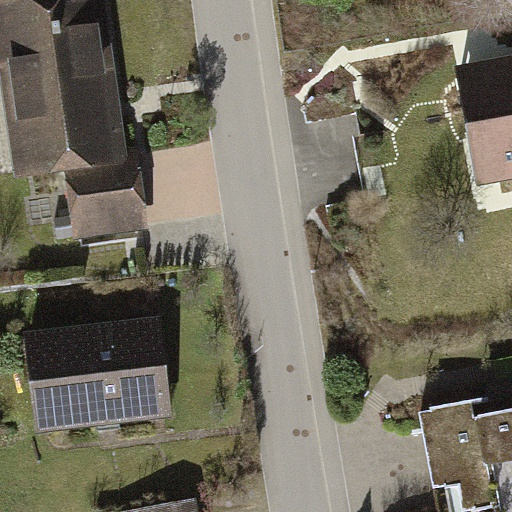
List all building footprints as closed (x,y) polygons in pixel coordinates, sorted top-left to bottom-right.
[(106,0),(6,0),(0,1),(0,66),(16,171),(63,164),(74,239),(151,228),(140,149),(129,151),(106,0)] [(511,52),(455,63),(477,183),(511,177),(511,52)] [(151,318),(23,337),(37,436),(165,417),(151,318)] [(479,398),(421,408),(435,491),(459,487),(463,511),(484,511),(499,510),(499,511),(511,511),(511,405),(481,411),(479,398)] [(196,511),(193,499),(123,511),(196,511)]
